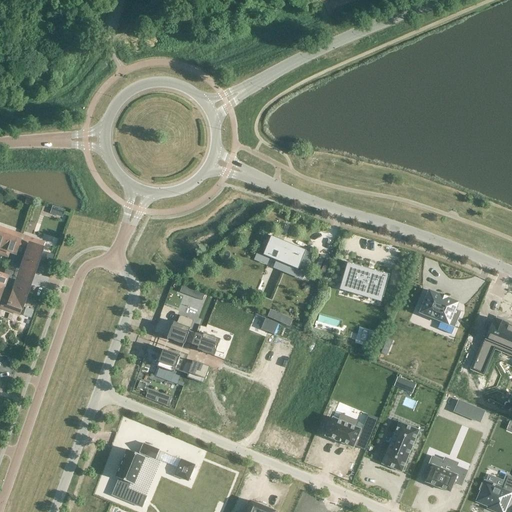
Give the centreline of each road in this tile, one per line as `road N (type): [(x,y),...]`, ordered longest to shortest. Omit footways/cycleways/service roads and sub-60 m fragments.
road 1 (residential): [(98,392),(385,511)]
road 2 (residential): [(111,264),(95,262),(81,272),(1,502)]
road 3 (residential): [(511,271),(252,176)]
road 4 (tertiary): [(248,87),(434,0)]
road 5 (residential): [(98,392),(134,294),(127,273),(111,264)]
road 6 (tertiary): [(205,104),(185,88),(146,84),(123,96),(104,130)]
road 7 (residential): [(53,511),(98,392)]
